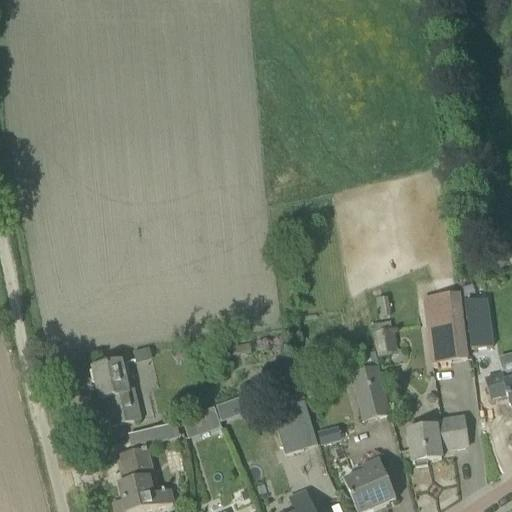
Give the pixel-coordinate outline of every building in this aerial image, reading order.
[(422,301),(429,367),(468,363),(459,296),(422,301)] [(485,297),(463,300),(470,348),(492,345),(485,297)] [(376,302),(379,321),(391,319),(388,301),(376,302)] [(371,335),(374,356),(377,355),(378,361),(397,358),(393,332),(390,332),(389,325),(372,328),(373,335),(371,335)] [(377,355),(374,356),(357,359),(360,375),(350,377),(363,425),(389,418),(380,370),(377,370),(376,361),(378,361),(377,355)] [(112,414),(108,415),(111,429),(139,422),(126,364),(92,372),(100,403),(109,401),(112,414)] [(309,374),(301,376),(308,402),(316,400),(309,374)] [(511,375),(503,378),(483,383),(489,405),(509,399),(511,409),(511,375)] [(242,401),(214,410),(220,426),(247,416),(242,401)] [(271,415),(284,458),(316,448),(303,405),(271,415)] [(212,411),(180,422),(187,442),(219,431),(212,411)] [(427,430),(407,433),(412,466),(441,461),(439,449),(452,446),(453,451),(467,449),(463,422),(427,427),(427,430)] [(128,438),(131,451),(179,441),(176,427),(128,438)] [(326,436),(317,438),(321,451),(329,449),(326,436)] [(128,484),(119,486),(122,503),(112,505),(112,511),(146,511),(152,511),(174,506),(171,493),(149,498),(147,487),(150,486),(143,453),(117,458),(120,472),(125,471),(128,484)] [(364,475),(343,483),(355,511),(374,511),(389,506),(384,495),(391,492),(378,463),(362,470),(364,475)] [(340,511),(329,484),(314,490),(323,511),(340,511)] [(311,511),(305,496),(290,503),(292,508),(293,511),(311,511)]
